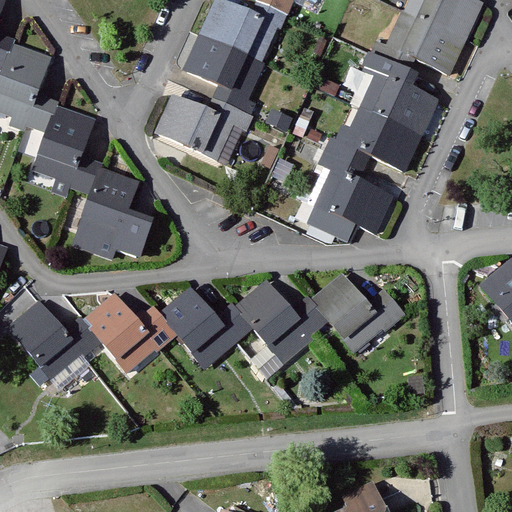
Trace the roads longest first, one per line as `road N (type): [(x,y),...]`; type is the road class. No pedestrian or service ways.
road 1 (residential): [(0,490),(45,475),(456,433)]
road 2 (residential): [(0,217),(50,286),(221,260)]
road 3 (residential): [(505,32),(401,251)]
road 4 (residential): [(441,250),(456,433)]
road 5 (residential): [(221,260),(401,251)]
road 6 (residential): [(32,0),(129,136)]
road 7 (residential): [(129,136),(221,260)]
road 8 (residential): [(129,136),(192,0)]
